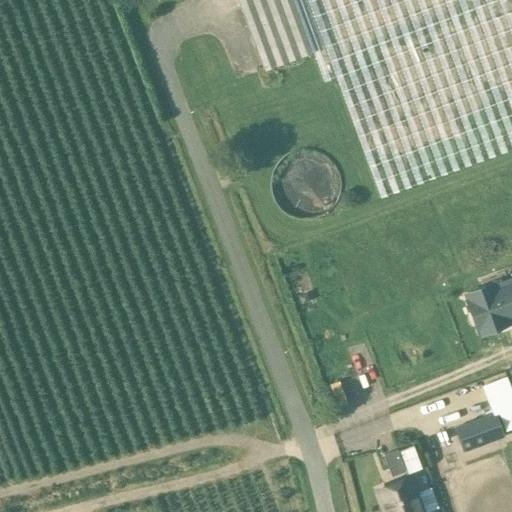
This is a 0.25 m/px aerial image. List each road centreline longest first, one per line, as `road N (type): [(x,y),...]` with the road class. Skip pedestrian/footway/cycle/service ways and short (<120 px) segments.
road 1 (unclassified): [(323,511),(304,435),(168,66)]
road 2 (track): [(307,448),(218,440),(0,495)]
road 3 (track): [(304,435),(511,349)]
road 4 (track): [(62,511),(244,463)]
